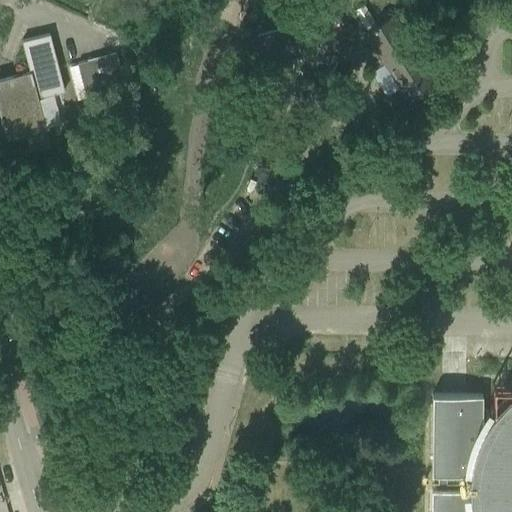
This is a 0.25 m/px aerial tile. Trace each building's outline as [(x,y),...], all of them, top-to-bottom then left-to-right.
[(394,13),(365,32),(377,51),(382,59),(385,64),(391,72),(394,77),(399,85),(408,100),(437,81),(421,55),(427,52),(418,37),(412,41),(394,13)] [(299,53),(294,34),(292,27),(258,35),(267,73),(289,68),(286,56),(299,53)] [(326,32),(332,56),(351,51),(345,27),(326,32)] [(5,95),(0,95),(0,111),(8,143),(27,138),(30,149),(50,143),(46,128),(49,127),(48,126),(61,122),(53,93),(64,90),(50,33),(22,40),(30,71),(1,78),(5,95)] [(116,53),(77,63),(87,98),(125,88),(116,53)] [(511,511),(511,388),(510,390),(505,395),(499,401),(494,407),(489,413),(485,420),(481,427),(482,395),(432,394),(431,473),(468,473),(468,476),(468,482),(468,488),(430,487),(430,511),(511,511)]
